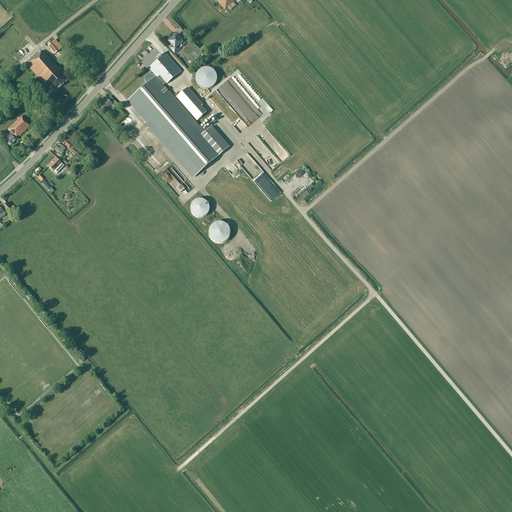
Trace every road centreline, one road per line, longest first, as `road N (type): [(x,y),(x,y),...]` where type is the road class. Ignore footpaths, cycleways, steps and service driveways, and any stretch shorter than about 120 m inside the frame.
road 1 (track): [(245,145),(374,293),(189,461),(222,511)]
road 2 (tertiary): [(0,191),(175,0)]
road 3 (track): [(374,293),(511,455)]
